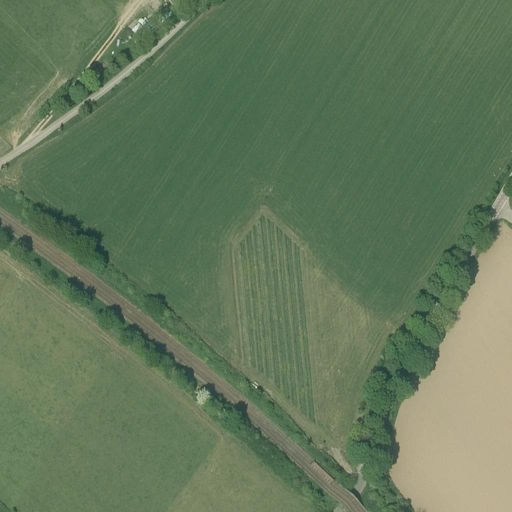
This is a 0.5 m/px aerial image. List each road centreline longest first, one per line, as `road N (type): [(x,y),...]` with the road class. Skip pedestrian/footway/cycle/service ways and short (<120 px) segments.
road 1 (tertiary): [(338,511),(356,489),(395,381),(497,205)]
road 2 (unclassified): [(0,163),(127,71),(204,0)]
